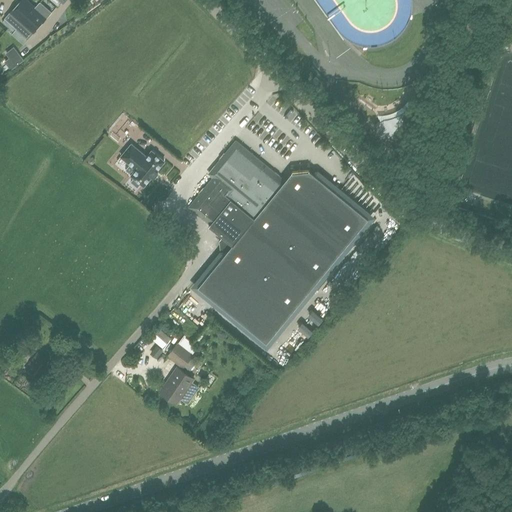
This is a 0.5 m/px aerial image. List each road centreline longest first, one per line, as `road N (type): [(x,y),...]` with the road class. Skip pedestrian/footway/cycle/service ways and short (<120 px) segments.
road 1 (unclassified): [(0,494),(191,271),(197,249),(173,200),(277,77)]
road 2 (secondary): [(74,511),(511,365)]
road 3 (unclassified): [(511,257),(401,203),(277,77)]
